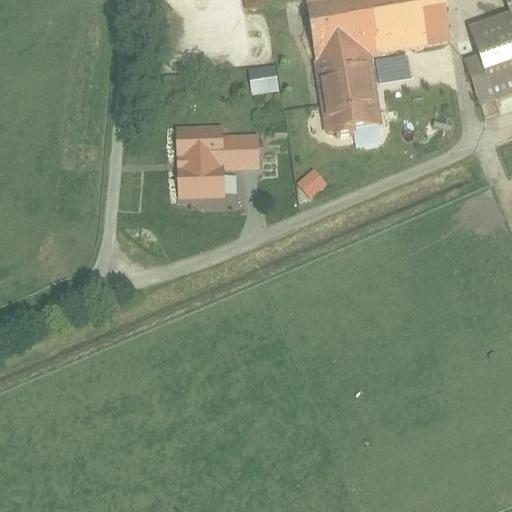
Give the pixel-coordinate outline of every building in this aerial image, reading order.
[(246,0),(249,16),(300,8),(299,0),(246,0)] [(333,0),(309,4),(332,141),(390,132),(378,62),(459,48),(450,0),(333,0)] [(511,0),(505,0),(511,19),(511,20),(472,35),(482,65),(468,70),(484,116),(511,106),(511,0)] [(242,72),(245,98),(275,94),(271,68),(242,72)] [(221,134),(178,136),(180,202),(223,201),(223,173),(259,172),(258,143),(222,144),(221,134)] [(326,158),(303,163),(308,183),(331,178),(326,158)]
